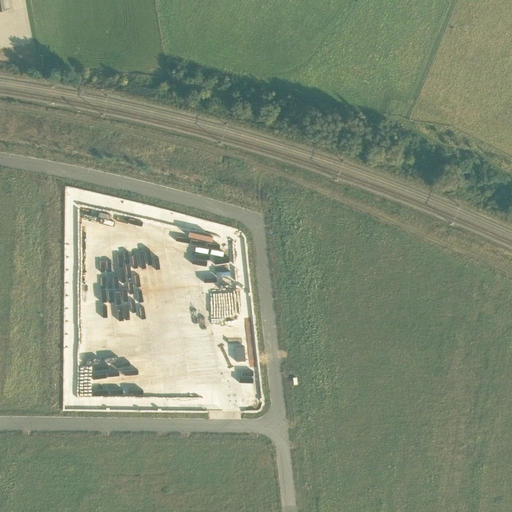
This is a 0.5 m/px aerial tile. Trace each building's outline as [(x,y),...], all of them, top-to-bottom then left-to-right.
[(0,0),(0,10),(11,9),(9,0),(0,0)] [(124,284),(125,272),(106,271),(105,284),(124,284)] [(247,353),(238,353),(238,368),(248,368),(247,353)] [(109,372),(108,379),(133,382),(134,374),(109,372)] [(152,400),(67,401),(67,408),(152,407),(152,400)]
